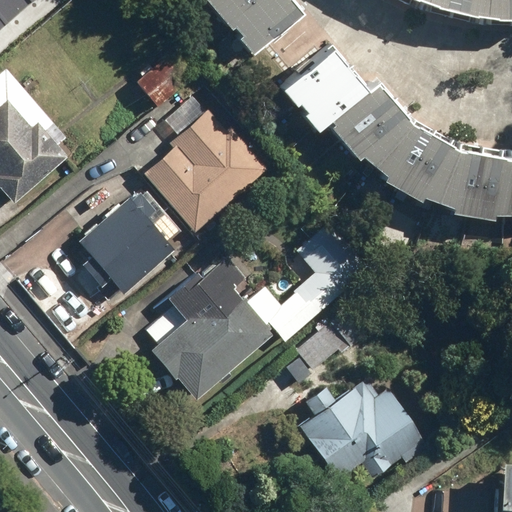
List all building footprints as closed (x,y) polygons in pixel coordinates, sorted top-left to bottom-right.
[(0,0),(0,27),(32,0),(0,0)] [(277,0),(192,0),(190,2),(217,33),(221,31),(229,40),(225,43),(239,59),(290,16),(277,0)] [(511,0),(391,0),(405,7),(479,24),(511,23),(511,0)] [(319,51),(269,93),(283,110),(286,107),(294,117),(292,120),(305,135),(354,93),(319,51)] [(166,52),(131,84),(154,110),(190,78),(166,52)] [(0,195),(9,206),(63,159),(52,146),(61,138),(1,70),(0,70),(0,195)] [(481,220),(496,219),(511,219),(511,158),(497,161),(445,151),(398,129),(362,88),(319,126),(321,129),(318,132),(321,135),(310,145),(318,155),(331,146),(339,155),(358,174),(362,170),(374,181),(371,186),(408,207),(410,202),(424,207),(439,212),(439,217),(481,224),(481,220)] [(190,235),(262,171),(225,130),(222,132),(202,111),(165,144),(169,149),(137,177),(190,235)] [(123,199),(71,244),(84,258),(73,268),(93,290),(104,281),(118,297),(169,252),(163,244),(176,232),(139,190),(125,202),(123,199)] [(153,344),(141,354),(165,383),(168,380),(186,402),(271,335),(278,344),(368,273),(329,223),(293,251),(311,274),(287,292),(290,295),(275,307),(261,289),(242,303),(239,298),(235,301),(227,290),(240,279),(224,258),(197,279),(193,273),(161,298),(170,309),(142,331),(153,344)] [(365,293),(291,351),(308,371),(335,350),(338,354),(384,318),(365,293)] [(365,380),(292,428),(328,482),(355,464),(365,480),(398,459),(401,464),(422,451),(383,391),(375,395),(365,380)] [(511,511),(511,468),(489,468),(487,511),(511,511)]
